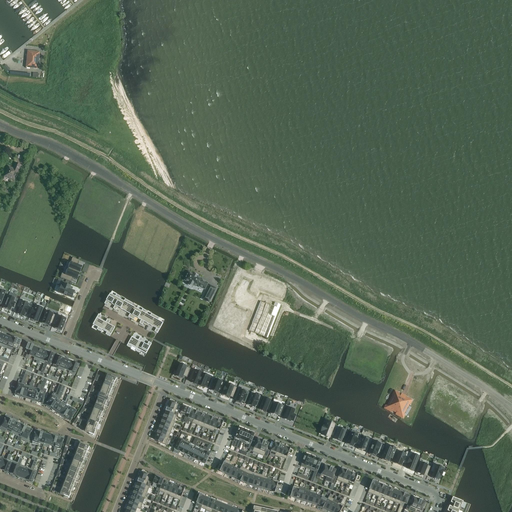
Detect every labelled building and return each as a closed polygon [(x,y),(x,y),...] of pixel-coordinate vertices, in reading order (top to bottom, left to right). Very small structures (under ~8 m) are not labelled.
[(26,63),(26,69),(38,70),(39,64),(40,52),(28,51),(26,63)] [(8,166),(4,177),(14,181),(21,165),(16,163),(14,169),(8,166)] [(71,264),(69,269),(80,273),(80,272),(82,267),(81,266),(80,266),(79,265),(78,265),(79,260),(78,260),(76,259),(73,258),(72,260),(71,262),(71,264)] [(61,277),(60,278),(66,280),(69,281),(71,282),(73,278),(77,280),(80,273),(69,269),(66,275),(63,274),(61,277)] [(189,272),(185,280),(189,283),(188,285),(192,287),(194,285),(198,287),(199,286),(205,289),(208,283),(202,280),(202,279),(198,277),(198,276),(194,274),(193,275),(189,272)] [(254,301),(256,295),(246,291),(251,280),(243,277),(239,286),(238,285),(233,296),(236,297),(234,301),(237,302),(235,305),(245,309),(246,307),(252,309),(249,316),(258,319),(255,328),(264,331),(270,318),(254,311),(258,302),(254,301)] [(62,287),(59,293),(72,298),(75,292),(72,291),(73,288),(65,284),(63,287),(62,287)] [(0,304),(1,305),(3,298),(6,299),(9,292),(6,291),(5,293),(0,290),(0,304)] [(209,303),(214,294),(207,290),(202,300),(209,303)] [(7,302),(4,309),(11,311),(12,308),(14,309),(18,300),(16,299),(17,296),(10,294),(9,298),(8,298),(6,302),(7,302)] [(106,301),(105,304),(107,306),(109,302),(115,306),(119,299),(121,297),(117,294),(115,297),(110,294),(106,301)] [(19,301),(17,307),(20,308),(18,314),(24,317),(26,314),(27,314),(29,307),(28,307),(31,302),(24,299),(22,302),(19,301)] [(115,306),(113,309),(116,310),(118,307),(124,311),(128,304),(129,301),(125,299),(124,301),(119,299),(115,306)] [(128,304),(124,311),(130,314),(128,317),(131,319),(137,308),(132,306),(133,304),(129,301),(128,304)] [(32,306),(29,315),(32,317),(31,320),(38,322),(44,307),(45,308),(46,305),(43,304),(42,306),(37,305),(36,308),(32,306)] [(137,308),(131,319),(134,320),(135,317),(141,320),(145,313),(146,313),(147,311),(143,309),(142,311),(137,308)] [(47,312),(42,324),(49,326),(49,325),(50,323),(53,324),(56,316),(53,315),(53,314),(47,312)] [(141,320),(140,323),(142,325),(144,322),(150,325),(155,316),(151,314),(150,316),(146,313),(145,313),(141,320)] [(97,318),(93,325),(98,328),(97,330),(101,332),(102,330),(106,322),(100,319),(102,316),(99,315),(99,314),(97,318)] [(56,316),(53,325),(56,326),(55,327),(55,329),(61,331),(63,328),(64,328),(66,323),(65,323),(66,319),(60,317),(59,317),(56,316)] [(155,316),(150,325),(156,329),(155,332),(157,333),(159,330),(163,323),(158,320),(159,318),(155,316)] [(106,322),(102,330),(107,332),(106,335),(110,337),(110,336),(111,335),(115,327),(109,324),(110,321),(107,319),(106,322)] [(6,336),(2,347),(7,349),(11,338),(6,336)] [(127,346),(131,348),(132,346),(137,349),(141,342),(143,339),(140,337),(138,340),(132,337),(128,344),(127,346)] [(11,338),(7,349),(12,351),(12,350),(13,349),(13,348),(13,347),(16,340),(11,338)] [(13,349),(12,350),(15,351),(16,348),(18,349),(22,341),(16,339),(16,340),(13,347),(13,348),(13,349)] [(137,349),(136,351),(140,353),(141,351),(146,354),(150,347),(152,344),(151,343),(149,342),(147,345),(141,342),(137,349)] [(29,344),(25,352),(28,353),(27,355),(26,358),(29,359),(30,355),(34,346),(29,344)] [(34,346),(30,355),(35,357),(34,360),(38,349),(33,347),(34,346)] [(38,349),(34,360),(39,362),(44,350),(40,349),(40,350),(38,349)] [(44,350),(39,362),(45,364),(49,353),(47,353),(48,352),(44,350)] [(41,372),(41,373),(44,374),(47,365),(50,366),(55,354),(51,353),(51,354),(49,353),(45,364),(41,372)] [(58,356),(53,367),(58,369),(63,359),(61,358),(61,357),(58,356)] [(63,359),(58,369),(64,372),(65,369),(68,360),(65,358),(64,359),(63,359)] [(68,360),(65,369),(70,371),(73,363),(72,362),(72,361),(68,360)] [(70,371),(69,373),(75,376),(79,364),(76,363),(75,364),(73,363),(70,371)] [(180,364),(175,376),(182,379),(183,376),(187,378),(191,369),(180,364)] [(193,371),(190,380),(192,381),(192,383),(198,385),(202,374),(196,372),(193,371)] [(18,384),(15,395),(19,396),(19,395),(21,396),(24,385),(25,385),(25,383),(28,375),(29,373),(26,372),(25,374),(22,382),(21,385),(18,384)] [(202,374),(198,385),(205,388),(205,386),(208,387),(212,378),(209,377),(202,374)] [(97,375),(95,377),(114,385),(115,382),(116,379),(115,379),(116,378),(113,376),(112,377),(107,375),(105,381),(98,378),(99,376),(97,375)] [(95,377),(94,380),(97,381),(102,383),(100,386),(113,391),(113,390),(112,390),(114,385),(95,377)] [(41,388),(37,401),(39,401),(39,402),(42,404),(47,390),(44,389),(48,380),(45,379),(44,382),(42,386),(41,388)] [(215,379),(211,390),(218,393),(219,390),(222,391),(225,383),(222,382),(215,379)] [(30,386),(26,397),(28,398),(28,399),(31,400),(35,388),(34,388),(33,386),(35,382),(32,380),(30,385),(30,386)] [(224,392),(223,395),(230,398),(230,397),(231,395),(233,396),(237,388),(234,387),(228,384),(226,387),(225,387),(223,392),(224,392)] [(24,385),(21,396),(23,396),(22,397),(26,398),(26,397),(30,386),(25,385),(24,385)] [(35,388),(31,400),(35,401),(35,400),(37,401),(41,388),(42,386),(39,385),(38,389),(35,388)] [(54,393),(46,405),(49,407),(50,407),(51,408),(59,397),(60,392),(61,392),(62,389),(63,386),(60,385),(56,393),(55,394),(54,393)] [(92,386),(91,389),(110,396),(111,393),(111,394),(113,391),(100,386),(98,391),(93,389),(94,387),(92,386)] [(238,390),(235,398),(238,399),(236,402),(241,403),(242,402),(245,403),(249,391),(242,388),(241,391),(238,390)] [(91,389),(90,391),(97,394),(96,397),(108,402),(109,399),(110,396),(91,389)] [(59,397),(51,408),(53,409),(56,412),(61,403),(62,402),(61,402),(60,400),(61,398),(63,393),(61,392),(60,392),(59,397)] [(395,393),(388,406),(390,407),(389,409),(400,415),(401,413),(403,414),(410,401),(403,397),(395,393)] [(253,394),(248,405),(252,407),(255,408),(255,407),(255,408),(256,406),(258,407),(263,396),(259,394),(258,396),(253,394)] [(88,397),(87,400),(105,407),(107,402),(108,402),(96,397),(94,402),(89,400),(90,398),(88,397)] [(264,399),(259,410),(266,412),(267,409),(269,410),(269,411),(273,402),(270,401),(264,399)] [(87,400),(85,403),(93,405),(92,408),(103,413),(103,412),(105,407),(87,400)] [(170,400),(166,411),(174,414),(178,404),(174,403),(174,401),(170,400)] [(61,403),(56,412),(59,414),(59,413),(61,414),(66,406),(61,403)] [(275,403),(271,414),(278,417),(278,415),(281,417),(285,407),(282,406),(275,403)] [(61,414),(60,415),(64,417),(64,416),(66,417),(71,409),(66,406),(61,414)] [(183,406),(180,414),(186,416),(184,420),(187,421),(191,410),(183,406)] [(286,407),(282,417),(285,418),(284,419),(291,422),(291,421),(293,422),(296,415),(294,415),(296,409),(289,407),(288,408),(286,407)] [(71,409),(66,417),(67,418),(67,419),(70,421),(76,411),(71,408),(71,409)] [(83,408),(82,410),(84,412),(89,414),(101,418),(102,416),(103,413),(92,408),(91,411),(85,409),(83,408)] [(187,421),(186,423),(189,425),(190,421),(192,422),(192,423),(197,412),(191,410),(187,421)] [(164,416),(163,417),(175,422),(174,422),(177,415),(175,415),(174,414),(166,411),(166,412),(164,416)] [(197,412),(192,423),(198,426),(202,413),(199,412),(199,413),(197,412)] [(202,413),(198,426),(203,428),(208,415),(207,415),(207,416),(206,415),(202,413)] [(89,414),(87,419),(99,424),(100,421),(101,418),(89,414)] [(208,415),(203,428),(208,430),(213,418),(211,417),(208,415)] [(6,417),(0,430),(5,432),(11,420),(9,419),(10,419),(6,417)] [(162,421),(161,423),(173,427),(175,422),(163,417),(163,418),(164,418),(162,421)] [(213,418),(208,430),(213,432),(213,433),(218,419),(215,418),(215,419),(213,418)] [(81,420),(80,423),(96,429),(98,424),(99,424),(87,419),(86,422),(81,420)] [(218,419),(213,433),(215,435),(217,431),(220,432),(222,427),(225,428),(226,424),(223,423),(224,422),(218,420),(219,420),(218,419)] [(5,432),(6,431),(11,433),(16,423),(17,422),(13,420),(13,421),(11,420),(5,432)] [(324,426),(322,432),(324,433),(323,435),(325,436),(328,437),(329,438),(330,436),(333,437),(338,427),(334,425),(335,425),(328,422),(328,423),(326,422),(325,426),(324,426)] [(16,423),(11,433),(16,436),(21,425),(22,425),(19,423),(18,424),(16,423)] [(80,423),(79,426),(83,427),(83,429),(83,431),(85,432),(90,434),(90,435),(93,436),(93,435),(94,435),(95,432),(96,429),(80,423)] [(160,426),(159,428),(171,433),(173,427),(161,423),(160,426)] [(21,425),(16,436),(19,437),(17,440),(20,441),(21,440),(27,428),(25,427),(25,426),(22,425),(21,425)] [(21,440),(20,441),(20,442),(21,440),(29,443),(31,437),(32,436),(30,435),(32,430),(29,428),(28,429),(27,428),(21,440)] [(158,431),(157,433),(169,438),(171,433),(159,428),(158,432),(158,431)] [(235,438),(233,441),(236,442),(236,443),(234,447),(237,448),(244,429),(241,428),(241,429),(238,428),(235,438)] [(339,428),(335,439),(341,442),(343,437),(346,438),(350,429),(346,428),(345,431),(339,428)] [(244,429),(237,448),(240,449),(242,443),(245,444),(250,432),(249,432),(246,430),(246,431),(244,430),(244,429)] [(36,431),(32,444),(38,445),(39,444),(38,443),(41,433),(39,433),(40,432),(36,431)] [(250,432),(245,444),(247,445),(246,448),(249,449),(251,444),(255,435),(255,434),(252,432),(251,433),(249,433),(250,432)] [(41,433),(38,443),(39,444),(44,445),(47,434),(43,433),(43,434),(41,433)] [(157,434),(155,439),(159,441),(158,442),(166,445),(169,438),(157,433),(157,434)] [(347,444),(353,447),(353,446),(354,445),(357,446),(357,445),(360,438),(361,434),(358,433),(357,436),(351,433),(347,444)] [(44,445),(43,446),(49,448),(50,445),(52,437),(52,436),(50,436),(50,435),(47,434),(44,445)] [(360,438),(357,445),(359,446),(358,449),(362,451),(365,450),(370,438),(363,436),(362,439),(360,438)] [(55,447),(54,451),(57,452),(57,449),(61,450),(64,439),(60,438),(59,439),(58,438),(55,447)] [(175,449),(174,450),(178,451),(178,450),(180,451),(185,440),(180,438),(179,440),(174,449),(175,449)] [(190,443),(185,454),(190,456),(195,446),(196,443),(197,441),(198,441),(198,440),(198,439),(196,438),(193,444),(190,443)] [(185,440),(180,451),(185,454),(190,443),(189,445),(187,444),(189,440),(186,439),(185,440)] [(252,444),(250,451),(258,454),(264,441),(260,439),(260,440),(258,439),(255,445),(252,444)] [(79,441),(76,448),(87,453),(88,450),(89,447),(88,447),(89,444),(83,442),(79,441)] [(195,446),(190,456),(192,457),(192,458),(195,460),(198,453),(200,448),(198,447),(199,445),(196,444),(198,441),(197,441),(196,443),(195,446)] [(264,441),(258,454),(267,458),(270,451),(267,450),(269,444),(267,443),(267,442),(264,441)] [(371,450),(369,454),(376,457),(377,454),(378,455),(378,454),(380,455),(381,450),(383,451),(385,445),(374,441),(372,446),(371,450)] [(275,442),(270,454),(275,456),(280,445),(278,444),(278,443),(275,442)] [(203,456),(200,461),(202,462),(202,463),(205,465),(206,464),(210,455),(211,452),(208,451),(209,449),(210,449),(212,444),(209,443),(208,445),(207,448),(205,451),(203,456)] [(198,453),(195,460),(198,461),(198,460),(200,461),(203,456),(205,451),(207,448),(208,445),(207,448),(204,447),(203,449),(200,448),(198,453)] [(280,445),(275,456),(280,458),(285,447),(280,445)] [(386,447),(382,459),(388,462),(389,458),(392,459),(396,449),(389,446),(388,448),(386,447)] [(285,447),(280,458),(281,458),(281,457),(286,460),(289,454),(292,455),(293,451),(290,449),(291,449),(285,447)] [(71,453),(85,459),(85,458),(86,456),(87,453),(76,448),(75,451),(72,450),(71,453)] [(69,452),(67,455),(72,457),(71,460),(83,464),(85,459),(71,453),(69,452)] [(400,453),(396,464),(402,466),(404,463),(406,464),(407,460),(410,453),(407,452),(406,455),(400,453)] [(7,460),(3,470),(4,471),(3,472),(8,474),(9,471),(10,469),(11,469),(14,462),(10,460),(10,459),(11,456),(9,455),(8,457),(7,460)] [(302,464),(301,466),(306,469),(311,456),(308,455),(308,456),(306,455),(302,464)] [(407,460),(406,464),(409,465),(408,469),(413,471),(419,457),(413,455),(411,459),(410,459),(409,460),(407,460)] [(311,456),(306,469),(312,471),(316,459),(311,457),(312,456),(311,456)] [(11,472),(10,475),(14,477),(15,475),(16,476),(21,465),(23,459),(20,458),(18,463),(18,464),(17,463),(14,462),(11,469),(12,470),(11,472)] [(314,472),(311,482),(313,483),(318,471),(322,461),(316,459),(312,471),(314,472)] [(67,461),(66,464),(81,470),(80,469),(83,464),(71,460),(70,462),(67,461)] [(220,465),(217,469),(220,471),(223,473),(224,472),(226,473),(231,462),(226,460),(222,466),(220,465)] [(31,469),(27,480),(28,481),(28,482),(32,484),(33,481),(37,472),(34,471),(34,470),(37,463),(34,462),(31,469)] [(231,462),(226,473),(227,474),(227,475),(230,477),(235,468),(230,465),(231,462)] [(421,463),(417,473),(424,476),(425,473),(428,474),(431,467),(427,466),(428,465),(421,463)] [(66,464),(65,466),(66,467),(68,468),(67,470),(78,475),(80,470),(81,470),(66,464)] [(21,465),(16,476),(18,476),(17,478),(21,479),(26,467),(21,465)] [(433,465),(431,472),(434,473),(432,478),(438,481),(440,476),(441,477),(444,471),(442,470),(443,468),(433,465)] [(319,470),(317,477),(320,479),(321,475),(327,477),(331,467),(327,466),(325,466),(322,472),(319,470)] [(26,467),(21,479),(25,481),(26,479),(27,480),(31,469),(26,467)] [(235,468),(230,477),(231,477),(231,476),(236,478),(241,467),(239,470),(235,468)] [(241,467),(236,478),(241,481),(246,470),(241,467)] [(331,467),(327,477),(332,479),(331,483),(334,484),(337,477),(334,476),(336,470),(334,469),(331,467)] [(342,468),(337,481),(342,483),(347,470),(347,471),(345,470),(342,468)] [(251,472),(247,484),(247,485),(247,484),(249,484),(249,485),(253,486),(257,474),(254,473),(255,470),(253,469),(251,472)] [(67,470),(65,476),(76,481),(77,478),(78,475),(67,470)] [(246,470),(241,481),(243,482),(242,482),(247,484),(251,472),(248,470),(246,470)] [(347,470),(342,483),(347,485),(346,488),(352,473),(350,472),(347,470)] [(142,471),(138,482),(146,485),(149,477),(147,476),(148,474),(146,474),(146,472),(142,471)] [(257,474),(253,486),(259,487),(263,472),(262,475),(257,474)] [(263,472),(259,487),(264,489),(267,478),(265,477),(266,473),(263,472)] [(57,473),(56,476),(64,479),(63,482),(74,486),(76,481),(65,476),(60,474),(57,473)] [(352,473),(346,488),(349,489),(351,485),(353,486),(356,480),(359,481),(360,477),(357,476),(358,475),(352,473)] [(155,477),(153,483),(158,485),(156,490),(159,491),(163,480),(161,479),(161,480),(155,477)] [(267,478),(264,489),(269,490),(270,491),(273,480),(267,478)] [(163,480),(159,491),(164,493),(163,497),(169,483),(164,481),(164,480),(163,480)] [(273,480),(270,491),(272,491),(271,492),(275,493),(279,481),(273,480)] [(373,481),(368,493),(373,495),(378,483),(373,481)] [(63,482),(60,487),(72,492),(73,489),(74,486),(63,482)] [(136,487),(135,489),(147,493),(150,487),(147,486),(146,485),(138,482),(138,483),(136,487)] [(169,483),(163,497),(166,499),(167,495),(170,495),(169,496),(169,497),(174,486),(174,484),(171,483),(171,484),(169,483)] [(378,483),(373,495),(379,497),(377,500),(378,500),(383,486),(378,483)] [(174,486),(169,497),(175,499),(180,486),(176,485),(176,486),(174,485),(175,484),(174,484),(174,486)] [(53,485),(52,487),(59,490),(58,493),(65,496),(65,497),(68,498),(68,497),(69,498),(71,495),(70,494),(71,492),(72,492),(60,487),(55,486),(53,485)] [(180,486),(175,499),(180,501),(185,488),(182,487),(180,486)] [(289,491),(288,496),(291,497),(290,498),(294,499),(294,498),(296,498),(296,499),(300,488),(298,487),(294,486),(292,492),(289,491)] [(383,486),(378,500),(380,501),(382,497),(384,498),(384,499),(389,487),(386,486),(385,486),(383,486)] [(389,487),(384,499),(389,501),(394,490),(389,488),(389,487)] [(300,488),(296,499),(300,500),(302,500),(301,501),(302,501),(305,489),(300,488)] [(134,492),(133,494),(145,499),(147,493),(135,489),(134,492)] [(305,489),(302,501),(305,502),(305,501),(307,502),(307,503),(311,491),(305,489)] [(394,490),(389,501),(390,502),(390,501),(395,503),(399,491),(396,490),(396,491),(394,490)] [(311,491),(307,503),(310,504),(311,503),(312,503),(312,504),(315,495),(316,492),(311,491)] [(399,491),(395,503),(400,505),(404,494),(399,492),(400,491),(399,491)] [(132,497),(131,499),(143,504),(145,499),(133,494),(132,497)] [(197,494),(195,499),(198,500),(196,506),(199,507),(198,510),(200,511),(201,508),(205,497),(203,497),(204,496),(200,494),(200,495),(197,494)] [(404,494),(400,505),(401,505),(401,502),(407,505),(410,495),(407,494),(406,495),(404,494)] [(315,495),(312,504),(316,505),(316,504),(318,505),(318,506),(321,497),(315,495)] [(205,497),(201,508),(206,510),(206,511),(211,499),(208,497),(207,498),(205,497)] [(321,497),(318,506),(321,507),(323,508),(323,509),(329,497),(327,500),(321,497)] [(329,497),(323,509),(326,510),(326,509),(328,510),(334,499),(329,497)] [(409,503),(406,510),(409,511),(409,510),(413,511),(414,511),(420,499),(416,498),(416,499),(414,498),(412,504),(409,503)] [(453,498),(451,503),(455,504),(453,508),(455,508),(460,510),(463,502),(453,498)] [(130,503),(129,504),(141,509),(143,504),(131,499),(130,503)] [(211,499),(206,511),(208,511),(211,511),(216,501),(213,499),(213,500),(211,499)] [(334,499),(328,510),(331,511),(333,511),(339,502),(334,499)] [(339,502),(333,511),(341,511),(344,505),(341,504),(343,500),(340,499),(339,502)] [(420,499),(414,511),(415,511),(416,511),(421,511),(426,502),(423,501),(424,501),(420,499)] [(216,501),(211,511),(217,511),(221,504),(220,503),(216,502),(216,501)]
